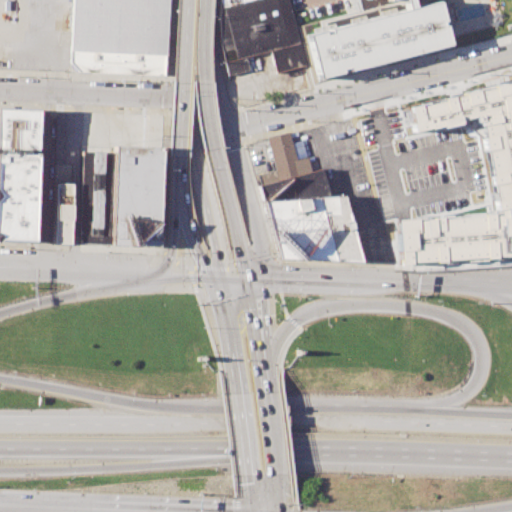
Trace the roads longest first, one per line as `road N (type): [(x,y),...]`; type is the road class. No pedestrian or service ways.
road 1 (motorway): [(265,374),(288,325),(316,310),(435,312),(480,344),(477,384),(459,400),(393,417)]
road 2 (motorway): [(511,421),(187,420)]
road 3 (residential): [(224,117),(248,123),(511,56)]
road 4 (motorway): [(218,447),(511,456)]
road 5 (tertiary): [(511,285),(247,280)]
road 6 (motorway): [(239,240),(205,114),(202,0)]
road 7 (motorway): [(0,470),(187,461),(218,447)]
road 8 (motorway): [(0,447),(218,447)]
road 9 (residential): [(0,89),(194,98)]
road 10 (motorway): [(187,420),(0,378)]
road 11 (motorway): [(187,420),(0,421)]
road 12 (tertiary): [(194,98),(194,146),(212,230),(208,278)]
road 13 (tertiary): [(247,280),(253,242),(224,117)]
road 14 (motorway): [(184,0),(180,154)]
road 15 (trunk): [(152,277),(0,266)]
road 16 (motorway): [(126,276),(0,311)]
road 17 (trunk): [(208,278),(240,394)]
